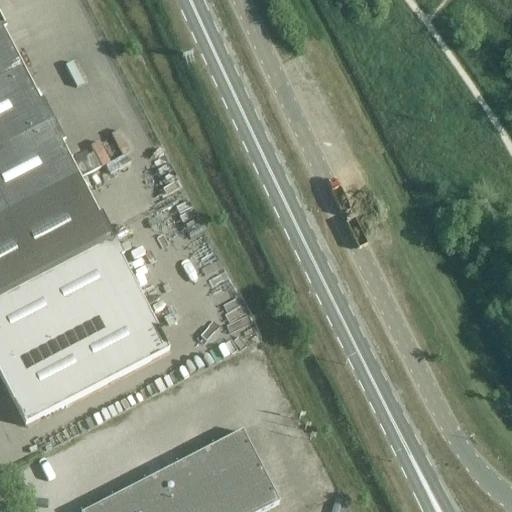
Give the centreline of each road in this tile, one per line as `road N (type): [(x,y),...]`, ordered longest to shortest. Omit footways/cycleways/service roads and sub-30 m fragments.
road 1 (unclassified): [(511,501),(474,468),(434,403),(238,0)]
road 2 (primary): [(409,455),(188,0)]
